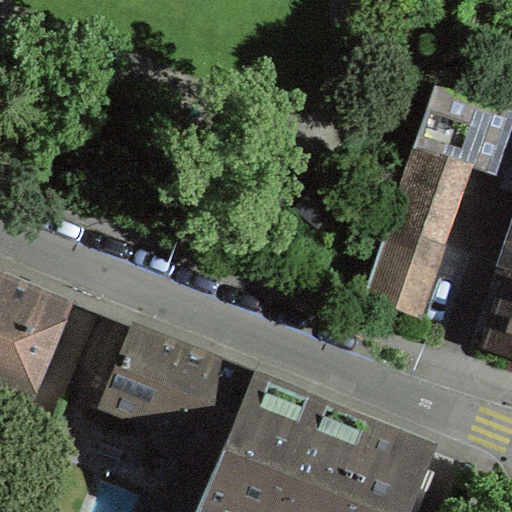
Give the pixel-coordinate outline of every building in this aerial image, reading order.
[(498,173),(511,133),(511,111),(436,87),(416,146),(461,161),(498,173)] [(461,161),(416,146),(389,225),(433,239),(461,161)] [(389,225),(366,291),(416,311),(440,242),(433,239),(389,225)] [(49,351),(69,302),(0,273),(0,391),(27,403),(49,351)] [(511,315),(501,349),(511,352),(511,315)] [(132,327),(102,400),(223,447),(252,375),(175,344),(132,327)] [(339,410),(252,375),(223,447),(216,464),(199,500),(222,509),(220,511),(402,511),(429,446),(339,410)] [(194,511),(199,500),(216,464),(198,457),(190,459),(188,464),(187,464),(171,502),(156,496),(149,511),(194,511)]
